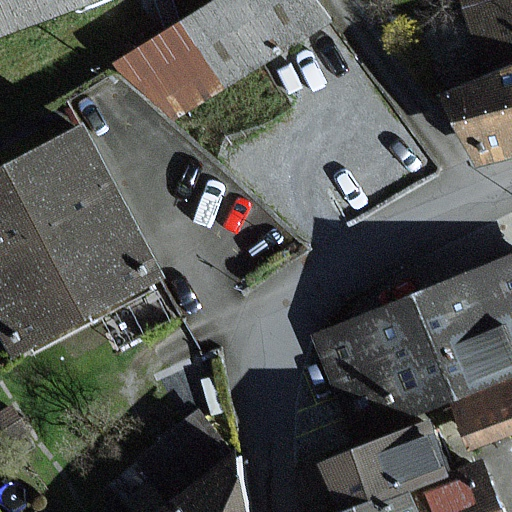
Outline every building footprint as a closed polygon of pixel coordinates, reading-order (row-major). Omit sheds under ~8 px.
[(0,0),(0,35),(98,0),(0,0)] [(327,0),(197,0),(120,47),(162,116),(334,11),(327,0)] [(511,0),(472,0),(492,71),(511,66),(511,0)] [(511,149),(511,66),(492,71),(466,79),(487,156),(511,149)] [(77,135),(0,177),(0,306),(22,346),(153,275),(77,135)] [(511,258),(322,332),(360,429),(511,370),(511,258)] [(511,430),(511,382),(459,403),(475,445),(511,430)] [(324,464),(343,511),(353,511),(409,490),(447,476),(426,424),(324,464)] [(250,511),(238,458),(171,511),(250,511)] [(504,511),(485,461),(447,476),(409,490),(417,511),(504,511)] [(417,511),(409,490),(353,511),(417,511)]
